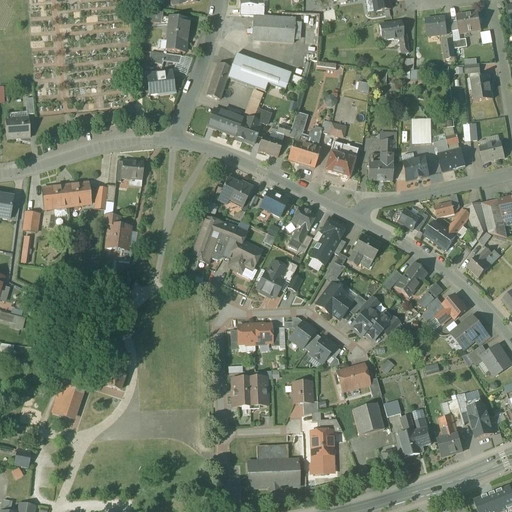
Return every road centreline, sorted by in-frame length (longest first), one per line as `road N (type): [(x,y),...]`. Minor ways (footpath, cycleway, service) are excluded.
road 1 (residential): [(343,211),(459,282),(511,343)]
road 2 (residential): [(173,140),(343,211)]
road 3 (residential): [(0,174),(109,141),(173,140)]
road 4 (residential): [(343,211),(511,173)]
road 5 (residential): [(359,354),(305,312),(217,314)]
road 6 (residential): [(173,140),(214,0)]
road 7 (residential): [(491,0),(511,121)]
road 8 (residential): [(217,314),(221,434)]
